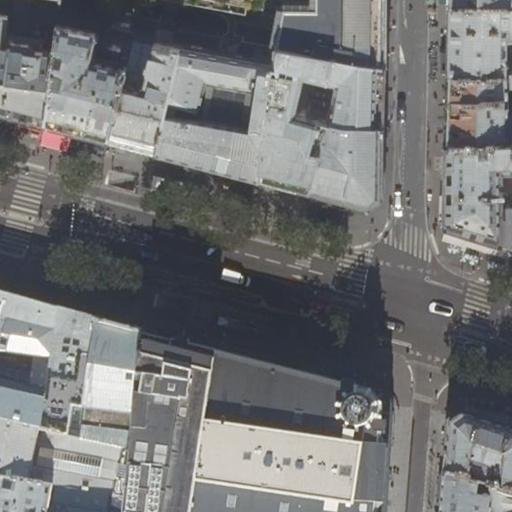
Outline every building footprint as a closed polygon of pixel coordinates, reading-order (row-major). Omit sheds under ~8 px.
[(187,0),(280,17),(279,23),(275,46),(333,56),(383,65),(383,41),(383,25),(383,0),(187,0)] [(511,5),(448,5),(447,37),(447,74),(511,72),(511,55),(509,55),(506,55),(506,40),(511,38),(511,5)] [(58,9),(56,26),(131,40),(179,48),(271,65),(273,47),(58,9)] [(56,26),(0,15),(0,110),(3,112),(45,123),(56,26)] [(124,69),(131,40),(56,26),(45,123),(73,130),(109,139),(126,70),(124,69)] [(154,151),(179,48),(131,40),(124,69),(126,70),(109,139),(130,145),(154,151)] [(319,118),(333,56),(275,46),(273,46),(273,47),(271,65),(260,178),(278,182),(311,191),(320,153),(312,151),(319,118)] [(260,178),(271,65),(179,48),(154,151),(153,152),(205,166),(259,179),(260,178)] [(384,65),(383,65),(333,56),(319,118),(324,119),(382,127),(383,100),(384,65)] [(511,72),(447,74),(446,111),(445,145),(511,143),(511,72)] [(381,150),(382,127),(324,119),(319,118),(312,151),(320,153),(311,191),(339,198),(368,205),(380,197),(381,150)] [(498,243),(500,193),(499,170),(511,169),(511,143),(445,145),(445,186),(445,196),(444,224),(446,226),(452,228),(458,230),(498,243)] [(511,197),(500,193),(498,243),(511,247),(511,197)] [(511,247),(498,243),(458,230),(454,245),(509,262),(511,252),(511,247)] [(329,234),(322,232),(319,234),(318,234),(317,236),(318,237),(321,240),(327,242),(331,240),(332,240),(333,238),(331,237),(329,234)] [(0,421),(129,452),(140,333),(95,322),(96,320),(82,316),(59,310),(59,311),(39,306),(3,295),(0,293),(0,421)] [(186,316),(206,321),(208,313),(206,306),(193,303),(188,308),(186,316)] [(123,500),(121,511),(379,511),(383,475),(382,407),(371,391),(361,389),(262,364),(212,351),(182,344),(140,333),(129,452),(123,500)] [(511,413),(473,401),(468,417),(495,426),(511,431),(511,413)] [(446,447),(444,475),(488,490),(486,511),(511,511),(511,431),(495,426),(468,417),(461,415),(448,423),(446,447)] [(0,479),(123,500),(129,452),(0,421),(0,479)] [(439,511),(486,511),(488,490),(444,475),(442,475),(439,511)] [(0,511),(121,511),(123,500),(0,479),(0,511)]
